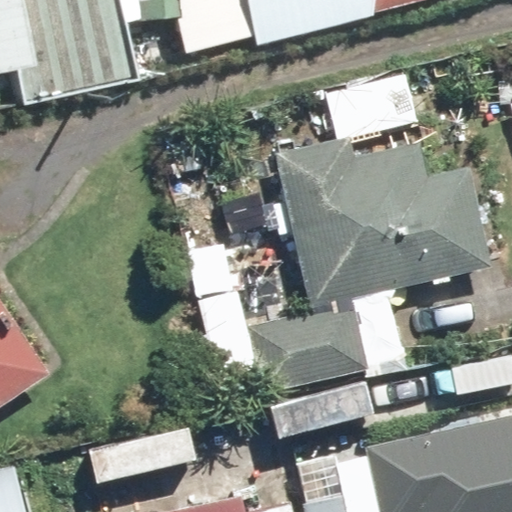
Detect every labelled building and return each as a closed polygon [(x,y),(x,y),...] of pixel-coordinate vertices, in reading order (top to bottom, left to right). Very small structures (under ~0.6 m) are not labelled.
[(0,0),(0,68),(9,106),(123,79),(103,0),(0,0)] [(107,0),(110,20),(181,13),(179,0),(107,0)] [(234,0),(246,43),(412,0),(234,0)] [(248,323),(264,390),(367,364),(352,303),(494,268),(468,165),(430,174),(422,141),(356,157),(351,138),(417,122),(404,72),(316,94),(327,138),(274,151),(313,307),(248,323)] [(0,307),(0,400),(42,374),(0,307)] [(511,511),(511,412),(364,444),(378,511),(511,511)] [(189,422),(87,447),(96,483),(198,457),(189,422)] [(26,511),(17,466),(0,469),(0,511),(26,511)] [(245,511),(241,493),(152,511),(245,511)]
